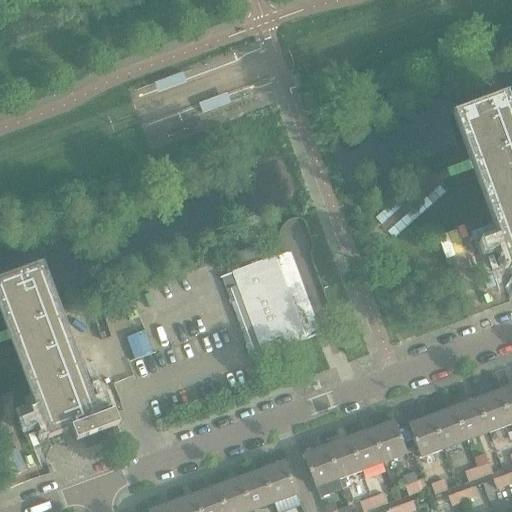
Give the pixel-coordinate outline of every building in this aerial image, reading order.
[(511,112),(506,95),(452,115),(509,269),(511,268),(511,112)] [(252,361),(317,337),(286,254),(222,278),(252,361)] [(114,413),(99,419),(42,266),(0,282),(0,313),(48,440),(72,431),(76,443),(85,440),(87,446),(103,440),(101,433),(105,432),(119,427),(114,413)] [(511,424),(511,387),(500,392),(511,424)] [(511,424),(500,392),(477,400),(489,433),(511,425),(511,424)] [(467,442),(489,433),(477,400),(455,408),(467,442)] [(455,408),(432,417),(444,450),(467,442),(455,408)] [(444,450),(432,417),(409,425),(421,458),(444,450)] [(372,430),(384,464),(408,455),(396,421),(372,430)] [(362,472),(384,464),(372,430),(349,439),(362,472)] [(349,439),(327,447),(339,480),(362,472),(349,439)] [(304,455),(316,489),(339,480),(327,447),(304,455)] [(274,504),(298,496),(285,462),(262,471),(274,504)] [(489,465),(477,469),(481,479),(493,474),(489,465)] [(481,479),(477,469),(465,474),(469,483),(481,479)] [(262,471),(240,479),(251,511),(253,511),(274,504),(262,471)] [(506,476),(494,480),(497,490),(509,485),(506,476)] [(226,511),(251,511),(240,479),(217,487),(226,511)] [(435,495),(448,491),(444,481),(431,486),(435,495)] [(408,497),(421,492),(418,483),(405,487),(408,497)] [(226,511),(217,487),(195,496),(200,511),(226,511)] [(476,498),(472,488),(460,493),(464,502),(476,498)] [(464,502),(460,493),(448,497),(452,507),(464,502)] [(376,509),(388,504),(384,495),(372,499),(376,509)] [(172,504),(175,511),(200,511),(195,496),(172,504)] [(363,511),(367,511),(376,509),(372,499),(360,504),(363,511)] [(414,511),(416,511),(412,502),(400,506),(402,511),(414,511)]
